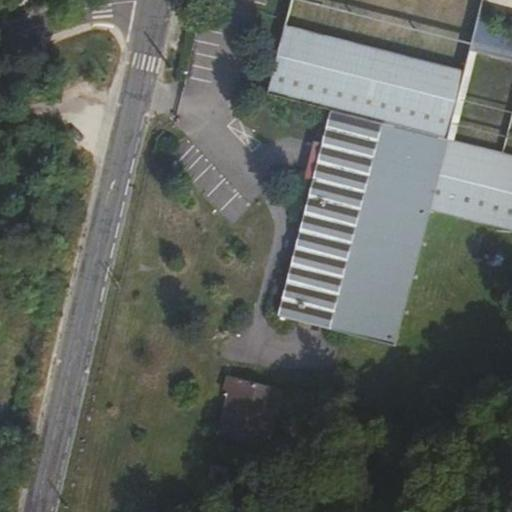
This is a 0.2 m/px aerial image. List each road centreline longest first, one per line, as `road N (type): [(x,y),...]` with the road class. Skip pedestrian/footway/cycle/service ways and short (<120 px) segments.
road 1 (secondary): [(153,0),(36,511)]
road 2 (tertiary): [(0,43),(118,0)]
